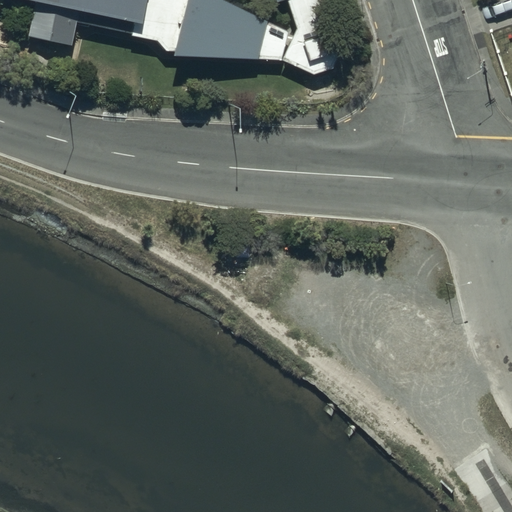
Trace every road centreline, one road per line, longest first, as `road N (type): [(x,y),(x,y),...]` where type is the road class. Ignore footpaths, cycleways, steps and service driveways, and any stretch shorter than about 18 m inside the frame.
road 1 (tertiary): [(0,119),(174,161),(471,184)]
road 2 (residential): [(409,0),(471,184)]
